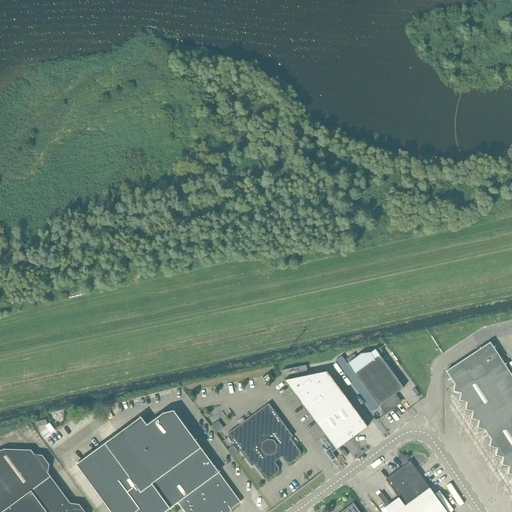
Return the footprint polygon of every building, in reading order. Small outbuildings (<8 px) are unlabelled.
[(477,428),(485,430),(491,440),(489,447),(497,448),(496,456),(503,458),(502,465),(509,467),(508,474),(511,475),(511,375),(490,342),(446,371),(455,384),(453,392),(461,393),(459,401),(467,402),(465,410),(473,412),(471,419),(479,421),(477,428)] [(373,411),(379,406),(380,406),(386,414),(401,402),(395,394),(404,388),(379,355),(375,359),(370,353),(361,354),(348,364),(342,356),(336,360),(373,411)] [(306,376),(352,438),(368,427),(327,372),(306,376)] [(285,381),(336,450),(352,438),(306,376),(285,381)] [(291,438),(293,437),(287,429),(269,404),(228,434),(246,459),(252,467),(254,465),(264,479),(269,479),(278,472),(279,468),(274,462),(275,459),(279,456),(282,457),(286,463),(290,464),(300,456),(301,452),(291,438)] [(77,465),(111,511),(165,511),(178,503),(184,511),(224,511),(240,501),(234,493),(173,411),(163,414),(147,426),(141,418),(77,465)] [(332,446),(325,452),(332,461),(336,458),(332,453),(335,450),(332,446)] [(0,511),(76,511),(50,477),(31,451),(4,450),(0,451),(0,511)] [(446,511),(410,461),(386,479),(398,497),(390,503),(384,506),(388,511),(446,511)] [(377,495),(384,506),(390,503),(381,491),(377,495)]
